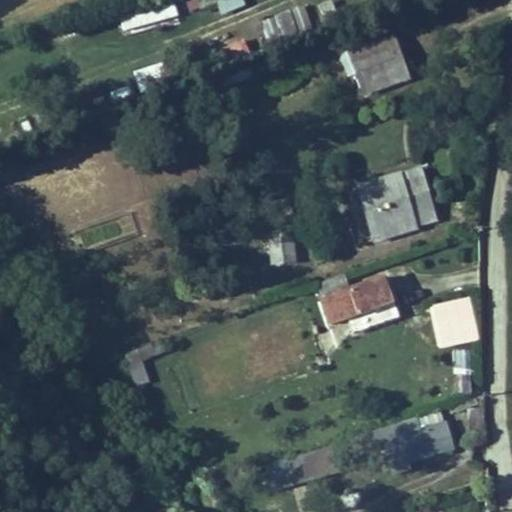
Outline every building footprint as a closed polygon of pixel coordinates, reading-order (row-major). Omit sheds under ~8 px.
[(173,0),(171,0),(117,12),(122,33),(178,20),(173,0)] [(214,0),(219,15),(245,8),(242,0),(214,0)] [(305,7),(259,20),(264,39),(311,26),(305,7)] [(393,31),(338,52),(350,81),(356,78),(364,98),(412,80),(393,31)] [(133,70),(137,89),(168,83),(163,63),(133,70)] [(372,242),(438,223),(421,165),(355,184),(372,242)] [(270,265),(296,263),(293,237),(267,240),(270,265)] [(354,333),(399,319),(385,276),(350,287),(346,274),(310,285),(325,331),(351,323),(354,333)] [(434,304),(442,340),(475,333),(467,297),(434,304)] [(379,428),(392,472),(456,453),(443,409),(379,428)] [(264,465),(271,491),(327,477),(320,450),(264,465)]
